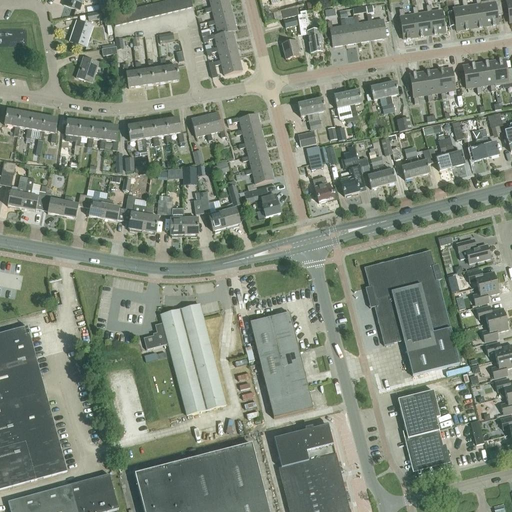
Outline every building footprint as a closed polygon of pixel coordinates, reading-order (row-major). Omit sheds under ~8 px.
[(65,0),(63,7),(79,12),(83,0),(65,0)] [(170,2),(173,13),(179,12),(176,0),(170,2)] [(176,0),(179,12),(185,10),(182,0),(176,0)] [(182,0),(185,10),(192,9),(189,0),(182,0)] [(206,0),(208,0),(211,9),(211,10),(229,6),(227,0),(201,0),(202,1),(206,0)] [(479,0),(474,0),(475,6),(466,8),(470,30),(483,28),(480,4),(479,0)] [(465,1),(460,2),(462,9),(452,10),(453,13),(455,27),(456,32),(470,30),(466,8),(465,1)] [(502,16),(499,1),(480,4),(483,28),(497,26),(496,17),(502,16)] [(163,3),(166,15),(173,13),(170,2),(163,3)] [(157,5),(160,17),(166,15),(163,3),(157,5)] [(150,7),(153,18),(160,17),(157,5),(150,7)] [(211,13),(214,22),(214,23),(232,19),(229,6),(211,10),(211,9),(204,10),(205,14),(211,13)] [(144,8),(147,20),(153,18),(150,7),(144,8)] [(431,7),(426,8),(427,14),(431,36),(444,34),(441,12),(432,13),(431,7)] [(137,10),(140,21),(147,20),(144,8),(137,10)] [(280,20),(297,17),(299,16),(299,13),(305,12),(305,9),(296,10),(296,9),(279,12),(280,20)] [(417,9),(412,10),(413,16),(417,39),(431,36),(427,14),(418,15),(417,9)] [(131,11),(134,23),(140,21),(137,10),(131,11)] [(341,11),(342,19),(359,18),(358,10),(341,11)] [(124,13),(127,25),(134,23),(131,11),(124,13)] [(403,11),(398,12),(403,41),(417,39),(413,16),(404,18),(403,11)] [(86,15),(88,23),(101,20),(101,19),(103,19),(104,27),(111,26),(109,14),(103,15),(103,13),(100,14),(99,13),(86,15)] [(118,15),(121,26),(127,25),(124,13),(118,15)] [(318,28),(308,30),(305,13),(299,14),(300,17),(297,17),(300,37),(308,36),(311,55),(321,54),(320,45),(322,44),(321,39),(320,39),(318,28)] [(121,26),(118,15),(111,16),(114,28),(121,26)] [(366,17),(367,23),(369,23),(372,42),(385,40),(382,21),(371,23),(370,16),(366,17)] [(358,44),(372,42),(369,23),(367,23),(358,25),(357,18),(353,19),(354,26),(355,25),(358,44)] [(214,23),(214,22),(207,23),(208,27),(214,26),(217,36),(217,37),(232,33),(236,32),(232,19),(214,23)] [(285,30),(297,27),(295,19),(283,22),(285,30)] [(345,46),(358,44),(355,25),(354,26),(345,27),(344,21),(339,21),(340,28),(342,28),(345,46)] [(86,49),(92,29),(76,23),(69,43),(86,49)] [(332,48),(345,46),(342,28),(340,28),(332,29),(331,23),(327,23),(328,30),(329,30),(332,48)] [(217,51),(235,46),(232,33),(217,37),(217,36),(214,37),(213,36),(206,37),(207,41),(214,40),(216,49),(217,51)] [(172,34),(158,37),(160,46),(174,43),(172,34)] [(148,52),(155,51),(153,37),(146,38),(148,52)] [(123,50),(122,40),(115,41),(117,51),(123,50)] [(286,61),(299,58),(297,52),(299,52),(296,41),(281,45),(286,61)] [(238,59),(235,46),(217,51),(216,49),(209,51),(210,55),(217,53),(219,62),(220,64),(238,59)] [(115,49),(101,51),(102,57),(116,55),(115,49)] [(92,85),(99,65),(82,59),(75,79),(92,85)] [(241,72),(238,59),(220,64),(219,62),(213,63),(214,67),(220,66),(223,77),(241,72)] [(159,61),(160,70),(163,69),(166,85),(178,83),(176,67),(165,69),(164,60),(159,61)] [(505,70),(503,61),(489,63),(493,87),(511,84),(511,79),(510,69),(505,70)] [(153,86),(166,85),(163,69),(160,70),(153,71),(151,62),(147,63),(148,71),(151,71),(153,86)] [(488,86),(489,93),(494,92),(493,87),(489,63),(476,66),(479,88),(488,86)] [(140,88),(153,86),(151,71),(148,71),(140,73),(139,64),(135,65),(136,73),(138,73),(140,88)] [(127,90),(140,88),(138,73),(136,73),(128,74),(127,66),(122,66),(123,76),(125,75),(127,90)] [(475,89),(476,95),(480,94),(479,88),(476,66),(462,68),(466,90),(475,89)] [(454,92),(451,70),(437,72),(440,95),(441,101),(446,100),(445,94),(454,92)] [(431,96),(440,95),(437,72),(423,74),(427,97),(428,103),(432,103),(431,96)] [(417,98),(427,97),(423,74),(409,76),(414,106),(418,105),(417,98)] [(394,83),(382,86),(389,115),(394,114),(390,98),(397,96),(394,83)] [(389,115),(382,86),(370,89),(373,102),(379,101),(382,116),(389,115)] [(358,91),(346,94),(352,123),(357,122),(354,106),(361,105),(358,91)] [(346,94),(333,97),(336,110),(337,110),(339,122),(346,120),(347,124),(352,123),(346,94)] [(309,103),(316,131),(321,130),(318,114),(324,113),(321,100),(309,103)] [(310,132),(316,131),(309,103),(297,105),(300,118),(307,117),(310,132)] [(16,129),(19,114),(6,112),(4,127),(14,129),(13,138),(17,139),(19,130),(16,129)] [(29,132),(32,116),(19,114),(16,129),(19,130),(27,131),(25,140),(30,141),(31,132),(29,132)] [(217,114),(204,118),(208,136),(210,135),(219,133),(221,140),(225,139),(223,132),(221,132),(217,114)] [(499,115),(493,117),(496,128),(502,127),(499,115)] [(41,134),(44,119),(32,116),(29,132),(31,132),(39,133),(38,142),(42,143),(44,134),(41,134)] [(239,123),(241,132),(241,134),(260,129),(256,116),(238,120),(238,119),(231,121),(232,125),(239,123)] [(490,130),(496,128),(493,117),(487,118),(490,130)] [(211,142),(210,135),(208,136),(204,118),(190,121),(195,139),(206,136),(208,143),(211,142)] [(41,134),(44,134),(52,136),(50,144),(55,145),(56,136),(54,135),(57,121),(44,119),(41,134)] [(398,134),(411,131),(408,119),(395,122),(398,134)] [(177,120),(165,122),(167,137),(170,137),(177,136),(178,144),(183,144),(182,134),(180,135),(177,120)] [(379,121),(372,123),(375,134),(382,132),(379,121)] [(77,139),(79,124),(66,122),(65,138),(75,139),(74,148),(79,148),(80,140),(77,139)] [(165,122),(152,124),(155,139),(157,139),(165,138),(166,146),(171,146),(170,137),(167,137),(165,122)] [(90,141),(92,125),(79,124),(77,139),(80,140),(88,140),(87,149),(91,150),(92,141),(90,141)] [(152,124),(139,126),(142,141),(145,141),(153,140),(154,148),(159,148),(157,139),(155,139),(152,124)] [(451,126),(456,142),(462,140),(458,124),(451,126)] [(103,142),(105,127),(92,125),(90,141),(92,141),(100,142),(99,151),(104,151),(105,142),(103,142)] [(129,143),(137,142),(140,157),(146,156),(145,150),(146,150),(145,141),(142,141),(139,126),(127,128),(129,143)] [(103,142),(105,142),(113,143),(112,152),(116,153),(118,143),(116,143),(117,128),(105,127),(103,142)] [(242,136),(244,145),(244,147),(263,142),(260,129),(241,134),(241,132),(234,134),(235,138),(242,136)] [(330,142),(337,141),(334,129),(327,130),(330,142)] [(478,132),(486,160),(498,157),(495,144),(488,146),(484,131),(478,132)] [(473,164),(486,160),(478,132),(472,134),(476,149),(469,151),(473,164)] [(314,133),(297,137),(300,149),(316,145),(314,133)] [(390,151),(388,143),(387,140),(380,142),(384,158),(392,156),(390,151)] [(444,141),(451,170),(464,166),(460,153),(453,155),(449,140),(444,141)] [(439,173),(451,170),(444,141),(437,143),(441,159),(435,160),(432,150),(427,152),(431,165),(436,163),(439,173)] [(245,149),(247,158),(248,160),(266,155),(263,142),(244,147),(244,145),(238,147),(239,151),(245,149)] [(319,153),(318,149),(318,148),(306,150),(307,156),(319,153)] [(328,164),(324,148),(318,149),(319,153),(320,158),(322,164),(322,166),(328,164)] [(390,151),(392,156),(393,162),(401,160),(398,149),(390,151)] [(409,150),(417,179),(429,176),(426,166),(431,165),(427,152),(421,153),(424,163),(418,165),(413,149),(409,150)] [(405,182),(417,179),(409,150),(403,152),(407,168),(401,169),(405,182)] [(195,167),(203,165),(200,152),(192,154),(195,167)] [(319,153),(307,156),(309,161),(320,158),(319,153)] [(371,191),(383,188),(375,159),(373,153),(367,155),(373,177),(367,179),(371,191)] [(248,162),(251,171),(251,173),(269,168),(266,155),(248,160),(247,158),(241,160),(242,164),(248,162)] [(320,158),(309,161),(310,167),(322,164),(320,158)] [(375,159),(383,188),(395,185),(392,172),(384,174),(380,158),(375,159)] [(125,173),(134,173),(133,159),(124,160),(125,173)] [(357,159),(346,162),(347,169),(358,166),(357,161),(357,159)] [(358,166),(361,176),(368,174),(364,159),(357,161),(358,166)] [(227,162),(217,164),(219,174),(229,172),(227,162)] [(0,186),(5,187),(9,164),(3,163),(0,178),(0,186)] [(15,165),(9,164),(5,187),(11,189),(15,165)] [(322,166),(322,164),(310,167),(311,172),(323,169),(322,166)] [(359,194),(358,190),(365,189),(361,176),(358,166),(347,169),(350,179),(339,182),(344,198),(345,198),(346,199),(350,198),(350,197),(359,194)] [(273,182),(269,168),(251,173),(251,171),(244,173),(245,177),(252,175),(254,186),(273,182)] [(182,187),(196,187),(196,169),(182,170),(182,187)] [(20,178),(18,190),(11,188),(10,193),(7,208),(21,210),(27,180),(20,178)] [(325,179),(312,182),(318,205),(333,201),(330,190),(329,190),(328,186),(326,186),(325,179)] [(41,212),(46,188),(42,187),(40,194),(39,194),(38,199),(31,197),(34,181),(27,180),(21,210),(35,213),(35,211),(41,212)] [(122,192),(128,193),(130,182),(124,181),(122,192)] [(47,215),(61,218),(65,198),(64,204),(50,201),(51,196),(50,196),(50,192),(46,191),(46,188),(41,212),(47,213),(47,215)] [(237,192),(229,194),(233,209),(240,207),(237,192)] [(266,193),(252,196),(254,203),(262,200),(264,206),(261,207),(265,219),(280,216),(279,214),(281,213),(280,208),(278,209),(276,203),(273,204),(272,198),(267,199),(266,193)] [(77,208),(84,209),(86,195),(86,197),(80,196),(78,206),(71,205),(72,200),(65,198),(61,218),(75,221),(77,208)] [(86,195),(84,209),(89,210),(88,218),(102,221),(106,201),(99,200),(98,205),(91,204),(92,199),(91,199),(92,196),(86,195)] [(142,234),(146,209),(133,207),(135,199),(127,198),(125,211),(132,213),(132,215),(131,215),(128,231),(142,234)] [(119,209),(111,208),(112,203),(106,201),(102,221),(116,224),(119,209)] [(200,202),(202,216),(209,214),(207,201),(200,202)] [(157,216),(164,217),(165,203),(157,202),(157,216)] [(202,216),(200,202),(193,203),(195,217),(202,216)] [(165,203),(164,217),(171,217),(171,222),(169,222),(170,238),(184,238),(183,221),(183,210),(171,211),(172,203),(165,203)] [(220,209),(226,230),(239,227),(235,210),(227,212),(226,207),(220,209)] [(152,210),(146,209),(142,234),(155,236),(158,219),(151,218),(152,210)] [(213,234),(226,230),(220,209),(214,211),(215,214),(209,216),(209,217),(208,217),(213,234)] [(197,221),(183,221),(184,238),(197,238),(197,221)] [(469,266),(490,260),(486,247),(474,249),(473,244),(472,241),(456,245),(456,248),(460,261),(467,260),(469,266)] [(384,347),(403,342),(399,329),(405,327),(407,333),(419,330),(421,337),(450,330),(430,252),(364,269),(384,347)] [(477,289),(496,284),(493,274),(481,277),(480,271),(466,274),(469,285),(476,283),(477,289)] [(498,295),(496,284),(477,289),(479,295),(472,297),(475,307),(488,304),(487,298),(498,295)] [(157,337),(143,340),(146,352),(168,346),(187,418),(225,407),(201,317),(199,307),(179,312),(160,317),(162,325),(154,327),(157,337)] [(487,326),(505,321),(502,310),(491,313),(489,307),(476,311),(478,321),(485,319),(487,326)] [(279,361),(299,356),(289,314),(249,324),(257,357),(277,352),(279,361)] [(508,331),(505,321),(487,326),(488,332),(481,334),(484,344),(498,340),(496,334),(508,331)] [(459,365),(450,330),(421,337),(419,330),(407,333),(405,327),(399,329),(403,342),(412,377),(459,365)] [(0,491),(4,490),(66,473),(27,329),(0,335),(0,491)] [(496,362),(511,357),(511,347),(500,350),(498,344),(485,347),(488,357),(494,356),(496,362)] [(268,399),(287,394),(279,361),(277,352),(257,357),(268,399)] [(307,389),(299,356),(279,361),(287,394),(307,389)] [(511,369),(511,357),(496,362),(497,368),(491,370),(493,380),(507,377),(505,371),(511,369)] [(505,398),(511,396),(511,385),(509,386),(508,380),(494,384),(497,394),(504,392),(505,398)] [(287,394),(268,399),(273,420),(312,410),(307,389),(287,394)] [(415,470),(446,462),(435,420),(439,419),(433,392),(397,401),(415,470)] [(511,396),(505,398),(507,405),(500,406),(503,417),(511,414),(511,396)] [(510,436),(511,435),(511,417),(500,421),(502,431),(509,430),(510,436)] [(305,433),(274,441),(281,470),(279,470),(289,511),(349,511),(335,456),(328,427),(313,431),(312,428),(304,430),(305,433)] [(268,511),(251,445),(134,476),(143,511),(268,511)] [(9,511),(112,511),(118,511),(109,476),(8,504),(9,511)]
